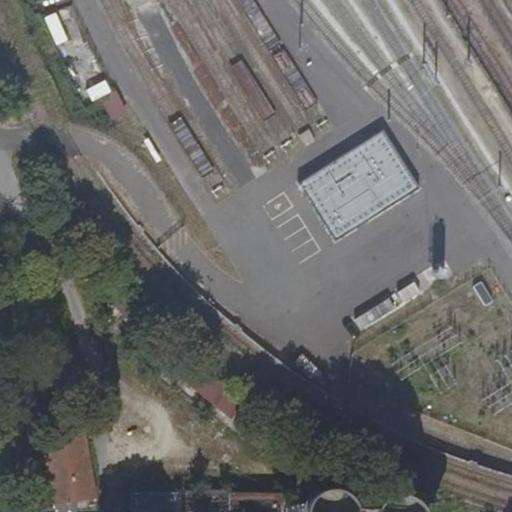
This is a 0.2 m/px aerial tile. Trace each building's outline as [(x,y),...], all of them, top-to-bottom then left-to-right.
[(109,116),(122,111),(115,92),(102,97),(109,116)] [(419,189),(383,131),(299,185),(335,242),(419,189)] [(414,283),(397,294),(403,304),(420,294),(414,283)] [(493,302),(481,283),(473,288),(485,307),(493,302)] [(395,310),(388,299),(354,321),(361,331),(395,310)] [(50,351),(54,374),(76,370),(72,347),(50,351)] [(205,379),(197,394),(215,404),(224,389),(205,379)] [(49,443),(59,501),(98,494),(87,436),(49,443)] [(423,511),(421,504),(415,496),(406,492),(397,490),(388,491),(379,496),(373,503),(369,511),(423,511)] [(284,511),(284,504),(284,496),(235,496),(235,491),(186,492),(184,511),(284,511)] [(354,511),(353,506),(347,498),(338,494),(329,492),(319,495),(311,501),(305,511),(354,511)] [(179,511),(179,493),(131,493),(131,511),(179,511)] [(305,511),(311,501),(284,504),(284,511),(305,511)]
